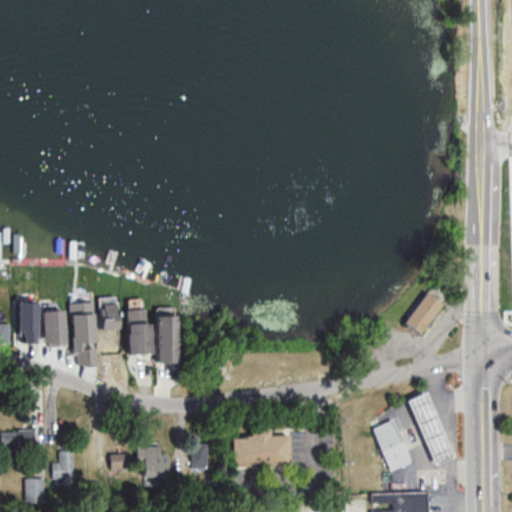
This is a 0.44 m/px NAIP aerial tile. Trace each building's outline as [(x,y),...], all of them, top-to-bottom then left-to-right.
[(418,333),(440,302),(424,291),(402,322),(418,333)] [(116,328),(115,300),(112,300),(111,296),(96,296),(97,329),(116,328)] [(34,301),(15,301),(14,330),(20,331),(19,343),(34,343),(34,301)] [(68,332),(92,331),(91,301),(67,302),(68,332)] [(148,353),(147,322),(143,322),(143,308),(124,308),(125,353),(148,353)] [(61,309),(41,310),(42,346),(63,345),(61,309)] [(175,314),(152,315),(154,362),(176,362),(175,314)] [(0,342),(8,342),(7,322),(0,322),(0,342)] [(94,367),(93,347),(73,348),(74,368),(94,367)] [(100,367),(116,367),(115,353),(99,353),(100,367)] [(402,398),(422,389),(451,454),(431,462),(422,441),(404,448),(396,429),(413,421),(402,398)] [(388,417),(395,430),(396,429),(404,448),(403,449),(407,459),(387,468),(368,426),(388,417)] [(229,437),(230,467),(287,465),(286,434),(267,434),(267,426),(248,427),(248,436),(229,437)] [(0,430),(0,446),(31,446),(30,430),(0,430)] [(206,442),(188,442),(187,466),(206,467),(206,442)] [(164,452),(157,453),(157,444),(133,444),(133,461),(140,461),(140,485),(165,485),(164,452)] [(107,453),(107,472),(125,471),(125,452),(107,453)] [(368,492),(424,490),(424,511),(368,511),(368,509),(389,509),(389,501),(369,502),(368,492)]
